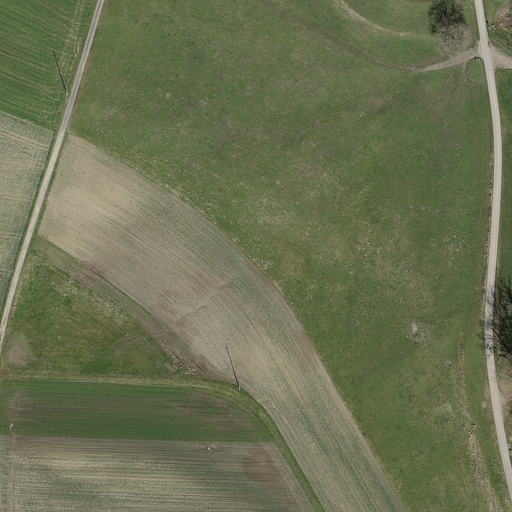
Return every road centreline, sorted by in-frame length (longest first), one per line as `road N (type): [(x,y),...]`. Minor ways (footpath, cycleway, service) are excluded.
road 1 (unclassified): [(478,0),(496,119),(488,334),(511,485)]
road 2 (track): [(330,511),(271,408),(239,384),(0,371)]
road 3 (track): [(0,344),(101,0)]
